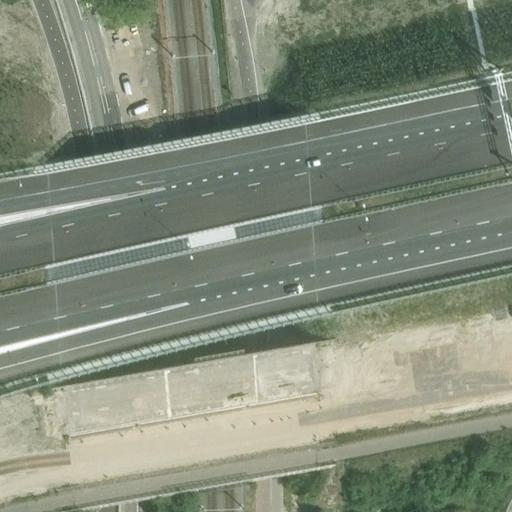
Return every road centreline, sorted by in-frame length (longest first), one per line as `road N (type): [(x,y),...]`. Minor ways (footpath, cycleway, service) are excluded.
road 1 (tertiary): [(142,511),(139,339),(112,139),(77,0)]
road 2 (motorway): [(511,140),(165,218)]
road 3 (motorway): [(176,288),(511,213)]
road 4 (motorway): [(0,367),(56,352),(176,288)]
road 5 (motorway): [(0,327),(176,288)]
road 6 (motorway): [(165,218),(0,255)]
road 7 (motorway): [(165,218),(46,206),(0,215)]
